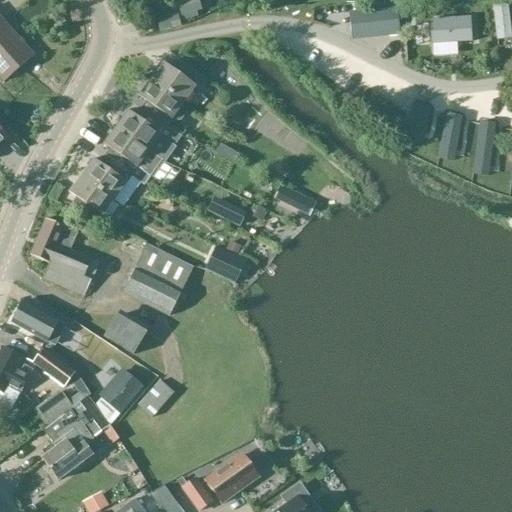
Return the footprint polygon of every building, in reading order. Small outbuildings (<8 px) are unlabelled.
[(492,7),(496,42),(511,40),(508,5),(492,7)] [(400,36),(397,6),(348,12),(351,42),(400,36)] [(175,13),(156,18),(159,31),(178,26),(175,13)] [(0,72),(26,50),(0,18),(0,72)] [(431,46),(472,44),(470,19),(430,21),(431,46)] [(338,57),(330,73),(350,82),(358,67),(338,57)] [(184,105),(201,80),(200,79),(174,61),(169,69),(163,64),(151,81),(184,105)] [(184,105),(151,81),(139,98),(144,102),(139,109),(167,129),(173,120),(176,122),(181,122),(186,114),(185,110),(182,107),(184,105)] [(507,101),(470,101),(470,123),(507,123),(507,101)] [(167,129),(139,109),(134,116),(128,112),(116,129),(149,153),(163,163),(181,137),(166,129),(167,129)] [(158,162),(148,155),(149,153),(116,129),(103,146),(110,151),(105,158),(131,177),(137,170),(147,177),(158,162)] [(131,177),(105,158),(100,165),(93,160),(81,177),(114,201),(131,177)] [(77,233),(78,234),(90,240),(97,224),(114,201),(81,177),(69,194),(75,199),(69,208),(86,218),(77,233)] [(267,215),(252,207),(248,215),(262,223),(267,215)] [(78,234),(77,233),(46,221),(45,222),(30,257),(48,265),(42,279),(41,279),(42,279),(84,298),(98,266),(99,264),(70,252),(78,234)] [(241,247),(230,242),(226,249),(238,254),(241,247)] [(133,269),(134,271),(122,296),(167,318),(179,293),(181,293),(192,269),(145,245),(133,269)] [(22,305),(11,323),(46,343),(58,322),(23,302),(22,305)] [(119,312),(118,313),(102,338),(133,356),(148,329),(119,312)] [(42,350),(37,357),(32,364),(64,389),(74,374),(42,350)] [(30,376),(17,369),(21,361),(1,351),(0,352),(0,406),(10,412),(19,394),(20,394),(30,376)] [(120,416),(143,388),(121,370),(98,398),(120,416)] [(173,394),(159,381),(137,407),(151,419),(173,394)] [(71,408),(60,392),(35,410),(46,426),(71,408)] [(111,426),(88,397),(71,410),(94,439),(111,426)] [(90,439),(78,423),(68,410),(40,431),(54,449),(40,460),(41,461),(57,481),(88,458),(98,450),(90,439)] [(222,504),(242,490),(258,479),(242,457),(206,482),(207,484),(201,488),(196,481),(183,490),(198,511),(200,511),(212,504),(207,496),(213,492),(222,504)] [(97,510),(115,499),(107,486),(89,497),(97,510)] [(164,488),(150,496),(159,508),(162,506),(172,499),(164,488)] [(305,511),(297,499),(278,511),(305,511)] [(144,511),(136,500),(119,511),(144,511)]
